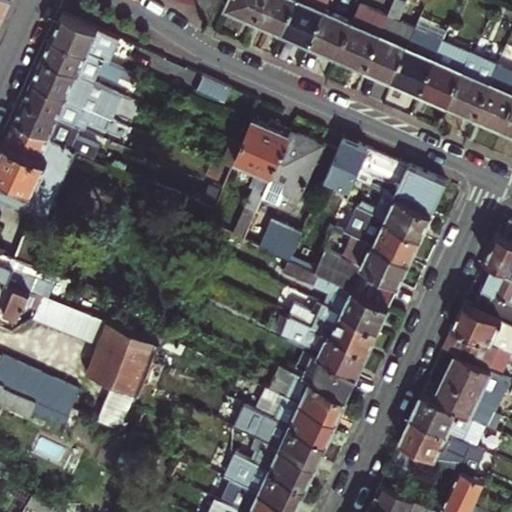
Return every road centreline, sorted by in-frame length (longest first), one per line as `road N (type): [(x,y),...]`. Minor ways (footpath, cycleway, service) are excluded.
road 1 (residential): [(495,179),(224,61),(123,0)]
road 2 (residential): [(339,511),(495,179)]
